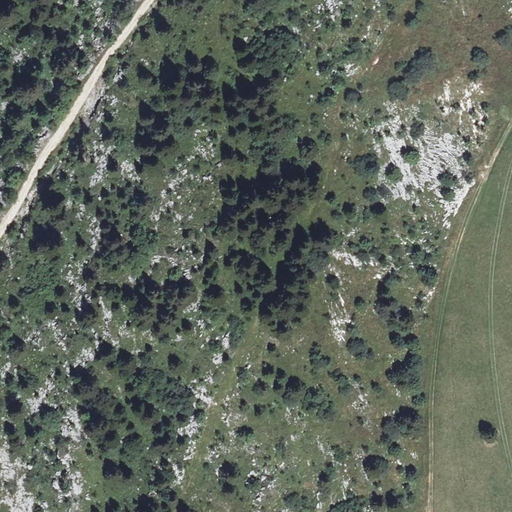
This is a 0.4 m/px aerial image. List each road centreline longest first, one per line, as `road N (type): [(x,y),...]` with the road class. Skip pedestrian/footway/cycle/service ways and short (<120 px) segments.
road 1 (track): [(511,122),(448,277),(433,353),(428,511)]
road 2 (track): [(511,166),(490,287),(511,467)]
road 3 (track): [(0,235),(45,151),(153,0)]
